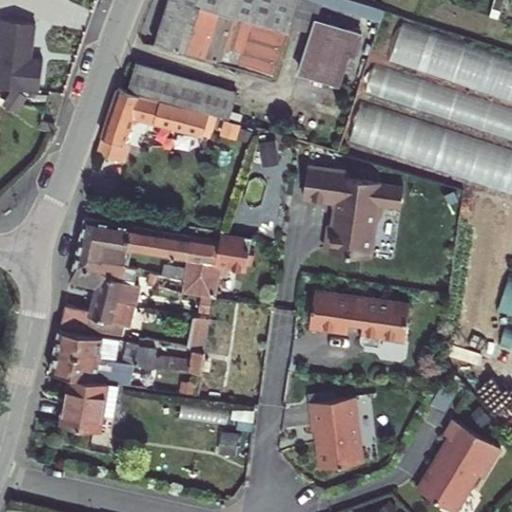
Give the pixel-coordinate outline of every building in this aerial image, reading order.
[(162,0),(148,48),(264,83),(289,0),(162,0)] [(378,12),(339,0),(333,0),(330,12),(374,25),(378,12)] [(6,19),(0,58),(0,86),(41,92),(45,62),(31,60),(35,23),(6,19)] [(387,72),(511,103),(511,55),(398,27),(387,72)] [(333,37),(306,29),(291,72),(331,84),(340,55),(347,57),(354,36),(335,31),(333,37)] [(127,66),(120,91),(197,118),(221,122),(229,95),(127,66)] [(511,143),(511,109),(374,66),(365,97),(511,143)] [(111,88),(93,141),(89,158),(116,165),(120,149),(115,147),(123,123),(189,143),(197,118),(120,91),(117,90),(111,88)] [(511,147),(355,107),(344,150),(511,192),(511,147)] [(324,226),(320,253),(366,260),(371,223),(377,219),(379,208),(396,211),(400,191),(377,188),(378,185),(342,180),(343,173),(304,167),(299,199),(331,204),(330,227),(324,226)] [(81,217),(69,278),(92,283),(94,276),(118,281),(121,262),(97,258),(104,222),(81,217)] [(129,227),(104,222),(97,258),(121,262),(124,249),(129,227)] [(129,227),(124,249),(182,260),(187,238),(129,227)] [(214,265),(212,277),(222,278),(223,268),(240,271),(243,254),(237,248),(238,239),(223,236),(222,244),(217,243),(214,265)] [(187,238),(182,260),(180,268),(180,271),(175,293),(209,300),(212,277),(214,265),(217,243),(187,238)] [(166,278),(143,273),(141,286),(175,293),(180,271),(169,268),(166,278)] [(122,326),(126,306),(132,284),(118,281),(94,276),(92,283),(87,307),(64,302),(59,322),(117,334),(119,325),(122,326)] [(511,279),(508,278),(497,314),(511,317),(511,279)] [(480,361),(481,286),(454,286),(452,361),(480,361)] [(406,306),(310,294),(306,328),(343,333),(345,323),(359,325),(357,340),(362,346),(376,349),(378,338),(396,340),(403,335),(406,306)] [(202,352),(206,324),(190,320),(186,349),(202,352)] [(58,329),(54,349),(115,360),(119,340),(58,329)] [(377,355),(405,359),(407,344),(379,340),(377,355)] [(145,345),(131,343),(127,361),(142,364),(145,345)] [(115,360),(54,349),(49,372),(69,375),(110,383),(115,360)] [(187,372),(200,375),(204,355),(191,352),(187,372)] [(137,388),(142,364),(127,361),(123,385),(137,388)] [(110,383),(69,375),(62,423),(101,429),(103,414),(115,416),(119,384),(110,383)] [(352,399),(305,405),(308,434),(312,433),(316,471),(360,466),(352,399)] [(498,445),(450,419),(441,436),(446,438),(417,491),(456,511),(457,511),(478,473),(482,476),(498,445)]
